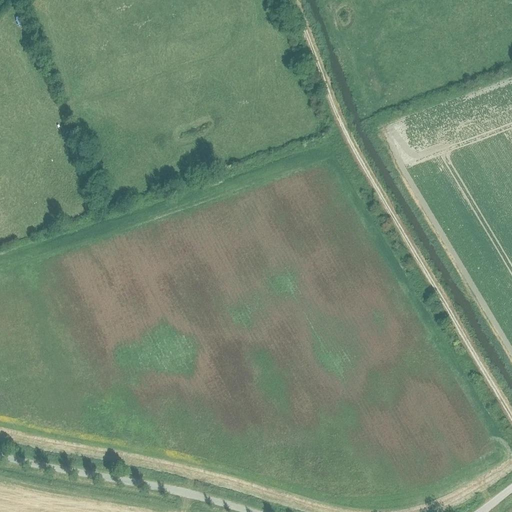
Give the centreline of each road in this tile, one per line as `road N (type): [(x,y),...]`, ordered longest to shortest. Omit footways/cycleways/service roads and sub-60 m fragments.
road 1 (track): [(290,0),(343,134),(511,407)]
road 2 (unclassified): [(249,511),(0,452)]
